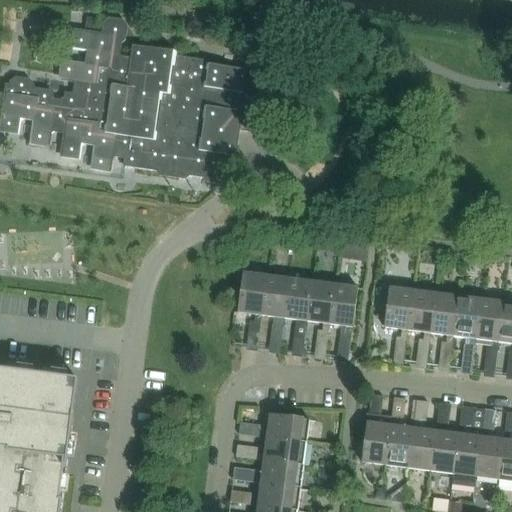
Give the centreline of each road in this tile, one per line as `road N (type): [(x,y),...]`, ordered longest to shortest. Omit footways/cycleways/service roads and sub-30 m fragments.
road 1 (residential): [(213,511),(228,397),(245,378),(379,379),(511,397)]
road 2 (residential): [(112,511),(146,277),(162,251),(261,158)]
